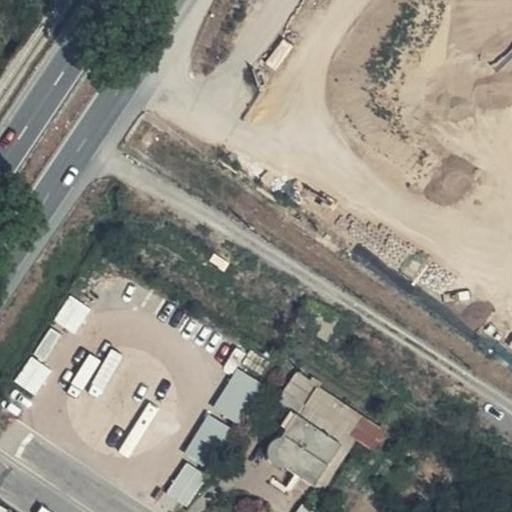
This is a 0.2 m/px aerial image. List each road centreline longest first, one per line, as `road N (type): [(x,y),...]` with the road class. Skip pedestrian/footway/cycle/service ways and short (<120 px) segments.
road 1 (primary): [(0,266),(178,0)]
road 2 (primary): [(110,0),(0,164)]
